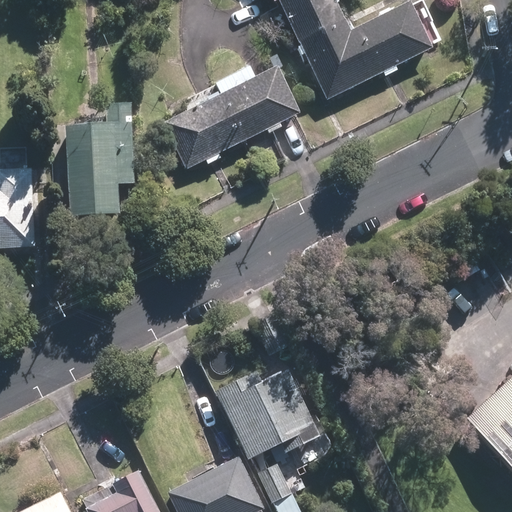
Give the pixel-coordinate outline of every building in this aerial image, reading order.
[(338,0),(281,0),(331,99),(436,50),(412,2),(353,30),(338,0)] [(281,66),(168,122),(191,167),(304,112),(281,66)] [(67,219),(117,216),(116,188),(131,187),(127,109),(105,110),(106,128),(63,130),(67,219)] [(0,252),(32,251),(28,172),(0,173),(0,252)] [(433,387),(463,360),(446,341),(416,368),(433,387)] [(250,373),(210,393),(244,461),(278,444),(282,454),(315,438),(282,371),(256,384),(250,373)] [(511,473),(511,381),(466,424),(511,473)] [(234,459),(163,493),(172,511),(258,511),(260,511),(234,459)] [(274,464),(254,474),(269,505),(290,495),(274,464)] [(77,502),(82,511),(155,511),(135,472),(77,502)] [(67,511),(57,493),(16,511),(67,511)]
